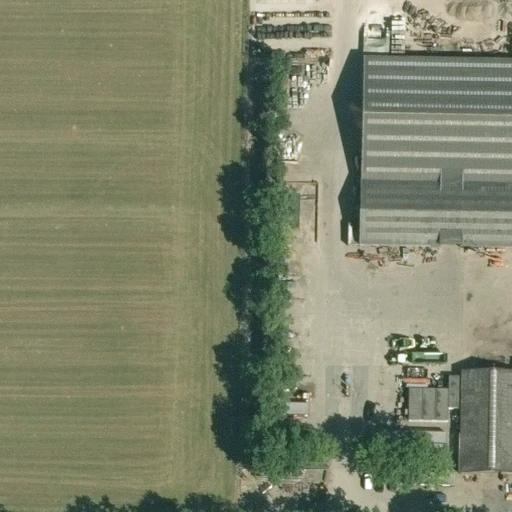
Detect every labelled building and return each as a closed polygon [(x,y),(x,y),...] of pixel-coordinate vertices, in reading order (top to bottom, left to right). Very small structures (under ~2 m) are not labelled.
[(511,247),(511,61),(365,59),(362,245),(511,247)] [(511,273),(511,260),(492,260),(492,273),(511,273)] [(419,353),(420,337),(399,337),(399,352),(419,353)] [(464,379),(458,379),(449,379),(448,391),(408,391),(408,423),(447,423),(447,410),(463,410),(462,473),(511,473),(511,339),(510,340),(509,349),(511,349),(511,374),(464,374),(464,379)] [(288,390),(304,393),(306,382),(290,379),(288,390)] [(412,488),(459,489),(459,472),(412,471),(412,488)] [(290,475),(289,498),(301,498),(301,476),(290,475)] [(468,491),(472,510),(489,506),(485,488),(468,491)]
